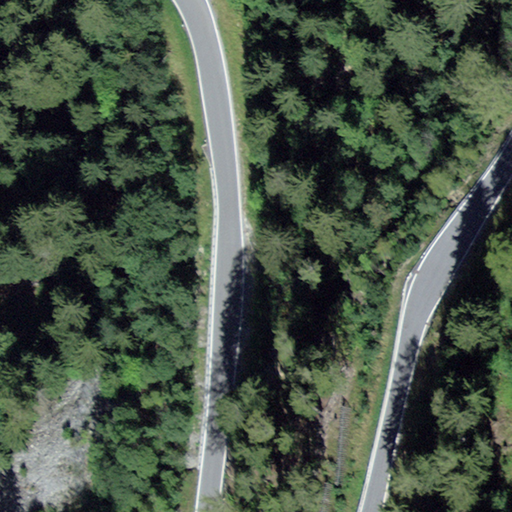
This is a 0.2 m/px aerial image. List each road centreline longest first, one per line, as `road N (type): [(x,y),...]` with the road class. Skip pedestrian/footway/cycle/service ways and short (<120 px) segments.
road 1 (tertiary): [(205,511),(230,254),(228,179),(204,32),(188,0)]
road 2 (unclassified): [(369,511),(416,313),(511,154)]
